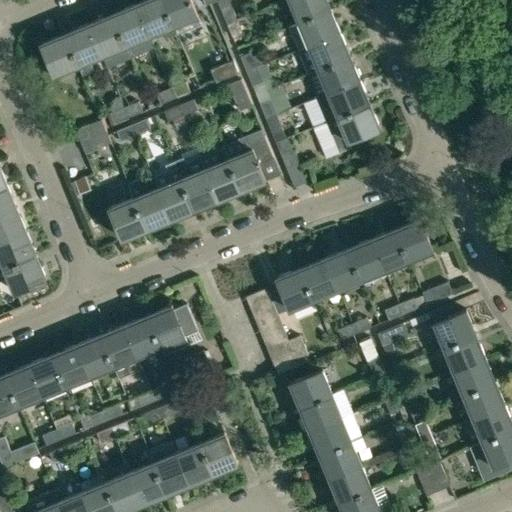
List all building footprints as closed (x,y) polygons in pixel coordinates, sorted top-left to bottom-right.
[(162,0),(145,0),(137,4),(150,35),(163,30),(166,38),(177,34),(162,0)] [(162,0),(177,34),(183,32),(201,24),(198,16),(191,0),(162,0)] [(327,0),(290,0),(300,22),(331,9),(327,0)] [(137,4),(113,14),(130,55),(136,53),(141,52),(149,49),(154,46),(149,36),(150,35),(137,4)] [(221,9),(227,24),(237,19),(231,5),(221,9)] [(300,22),(288,27),(298,51),(341,33),(331,9),(300,22)] [(113,14),(89,23),(103,55),(107,65),(108,69),(125,58),(126,61),(131,59),(130,56),(130,55),(113,14)] [(237,19),(227,24),(233,38),(243,34),(237,19)] [(89,23),(66,33),(79,65),(84,76),(95,71),(90,60),(103,55),(89,23)] [(43,42),(41,43),(55,75),(57,74),(79,65),(66,33),(44,42),(43,42)] [(341,33),(298,51),(307,74),(319,69),(351,56),(341,33)] [(241,57),(247,71),(257,67),(266,63),(262,53),(253,57),(251,52),(241,57)] [(329,92),(317,97),(317,98),(360,80),(351,56),(319,69),(329,92)] [(233,60),(211,69),(216,81),(238,72),(233,60)] [(257,67),(247,71),(253,86),(263,81),(257,67)] [(242,80),(230,84),(240,110),(252,105),(242,80)] [(360,80),(317,98),(327,121),(370,104),(360,80)] [(172,88),(176,98),(190,92),(186,82),(172,88)] [(172,88),(157,94),(161,104),(176,98),(172,88)] [(179,105),(183,115),(198,109),(193,99),(179,105)] [(260,104),(266,119),(277,114),(271,100),(260,104)] [(124,107),(129,117),(143,111),(139,101),(124,107)] [(370,104),(327,121),(327,122),(340,153),(351,148),(348,141),(381,128),(380,126),(379,126),(370,104)] [(183,115),(179,105),(164,111),(169,121),(183,115)] [(129,117),(124,107),(110,113),(114,124),(129,117)] [(277,114),(266,119),(272,133),(283,129),(277,114)] [(76,130),(81,142),(107,131),(102,119),(76,130)] [(132,125),(136,135),(150,129),(146,119),(132,125)] [(136,135),(132,125),(117,131),(121,141),(136,135)] [(107,131),(81,142),(86,153),(111,143),(107,131)] [(251,149),(229,158),(242,190),(264,181),(266,180),(259,163),(274,157),(265,136),(249,143),(252,148),(251,149)] [(288,137),(276,142),(287,168),(299,163),(288,137)] [(224,147),(201,157),(205,168),(218,200),(242,190),(229,158),(226,151),(224,147)] [(184,157),(174,161),(194,209),(218,200),(205,168),(201,157),(186,163),(184,157)] [(168,170),(153,176),(158,188),(171,219),(194,209),(174,161),(165,164),(167,169),(168,170)] [(86,177),(75,181),(80,196),(92,191),(86,177)] [(143,177),(128,184),(134,197),(147,229),(171,219),(158,188),(149,191),(143,177)] [(0,214),(17,207),(7,184),(0,186),(0,214)] [(112,206),(110,207),(123,239),(125,239),(125,238),(147,229),(134,197),(112,207),(112,206)] [(17,207),(0,214),(0,241),(27,231),(17,207)] [(396,228),(409,260),(431,251),(433,250),(420,218),(418,218),(418,219),(396,228)] [(396,228),(372,238),(385,269),(409,260),(396,228)] [(27,231),(0,241),(0,255),(5,267),(37,255),(27,231)] [(372,238),(348,248),(362,279),(385,269),(372,238)] [(348,248),(325,257),(338,289),(362,279),(348,248)] [(5,267),(0,268),(0,281),(9,277),(14,290),(15,292),(47,279),(46,277),(37,255),(5,267)] [(325,257),(301,267),(314,299),(338,289),(325,257)] [(279,276),(277,277),(281,288),(290,309),(292,308),(314,299),(301,267),(279,276)] [(448,282),(422,292),(427,304),(453,294),(448,282)] [(267,288),(246,297),(251,308),(272,299),(269,292),(267,288)] [(414,298),(400,304),(404,314),(418,308),(415,299),(414,298)] [(251,308),(255,319),(277,310),(272,299),(251,308)] [(170,306),(148,315),(161,346),(189,345),(186,337),(198,332),(187,305),(175,310),(172,304),(170,305),(170,306)] [(400,304),(385,310),(389,320),(404,314),(400,304)] [(277,310),(255,319),(260,330),(281,321),(278,314),(277,310)] [(435,323),(434,323),(435,325),(445,347),(476,334),(467,312),(467,310),(454,315),(435,323)] [(148,315),(125,325),(138,356),(161,346),(148,315)] [(367,317),(353,323),(357,334),(371,328),(367,317)] [(265,341),(286,332),(281,321),(260,330),(265,341)] [(353,323),(338,330),(342,340),(354,335),(357,334),(353,323)] [(404,323),(378,334),(383,345),(391,342),(408,335),(404,323)] [(125,325),(101,334),(114,366),(120,380),(130,376),(124,361),(137,356),(138,356),(125,325)] [(290,343),(289,340),(286,332),(265,341),(269,352),(290,343)] [(101,334),(77,344),(90,376),(114,366),(101,334)] [(476,334),(445,347),(454,371),(486,358),(476,334)] [(295,354),(300,366),(311,361),(301,336),(289,340),(290,343),(295,354)] [(290,343),(269,352),(274,363),(295,354),(290,343)] [(77,344),(54,354),(67,385),(90,376),(77,344)] [(204,350),(193,355),(203,381),(215,376),(204,350)] [(54,354),(30,364),(43,395),(67,385),(54,354)] [(295,354),(274,363),(279,375),(300,366),(295,354)] [(379,357),(369,361),(375,376),(385,372),(379,357)] [(486,358),(454,371),(464,394),(496,382),(486,358)] [(30,364),(6,373),(19,405),(43,395),(30,364)] [(323,369),(291,383),(291,385),(292,384),(301,407),(333,394),(324,371),(323,369)] [(0,412),(19,405),(6,373),(0,375),(0,412)] [(396,378),(402,392),(412,388),(407,374),(396,378)] [(389,381),(379,385),(385,400),(395,396),(389,381)] [(496,382),(464,394),(474,418),(506,405),(496,382)] [(206,388),(210,398),(217,414),(229,409),(218,383),(206,388)] [(167,384),(152,390),(156,400),(171,394),(167,384)] [(206,388),(190,395),(194,405),(210,398),(206,388)] [(418,402),(412,388),(402,392),(408,407),(418,402)] [(142,406),(156,400),(152,390),(137,396),(142,406)] [(342,417),(333,394),(301,407),(311,430),(342,417)] [(395,396),(385,400),(391,414),(401,410),(395,396)] [(174,402),(159,408),(163,418),(178,412),(174,402)] [(105,409),(109,420),(123,414),(119,403),(105,409)] [(484,442),(511,430),(511,420),(506,405),(474,418),(484,442)] [(149,424),(163,418),(159,408),(145,414),(149,424)] [(109,420),(105,409),(90,416),(94,426),(109,420)] [(342,417),(311,430),(321,454),(363,437),(353,413),(342,417)] [(126,421),(112,427),(116,437),(131,431),(126,421)] [(426,421),(416,425),(422,440),(432,435),(426,421)] [(72,423),(57,429),(61,439),(76,433),(72,423)] [(102,443),(116,437),(112,427),(97,433),(102,443)] [(408,428),(398,433),(404,447),(414,443),(408,428)] [(47,445),(61,439),(57,429),(43,435),(47,445)] [(474,446),(471,448),(484,481),(488,479),(511,469),(511,466),(509,460),(511,458),(511,430),(484,442),(474,446)] [(223,433),(201,442),(214,474),(236,464),(236,465),(238,464),(225,432),(223,432),(223,433)] [(5,435),(0,437),(0,457),(4,466),(16,461),(5,435)] [(432,435),(422,440),(428,454),(438,450),(432,435)] [(330,478),(362,465),(356,451),(367,446),(363,437),(321,454),(330,478)] [(65,447),(69,457),(83,451),(79,441),(65,447)] [(201,442),(177,452),(190,483),(214,474),(201,442)] [(414,443),(404,447),(410,462),(420,457),(414,443)] [(54,463),(69,457),(65,447),(50,453),(54,463)] [(175,447),(152,456),(154,462),(167,493),(190,483),(177,452),(175,447)] [(432,463),(428,465),(439,491),(450,486),(439,460),(432,463)] [(154,462),(130,471),(143,503),(167,493),(154,462)] [(372,488),(362,465),(330,478),(340,501),(372,488)] [(424,466),(416,470),(427,496),(439,491),(428,465),(424,466)] [(130,471),(106,481),(118,511),(120,511),(143,503),(130,471)] [(118,511),(106,481),(83,491),(91,511),(118,511)] [(372,488),(340,501),(344,511),(382,511),(391,509),(380,485),(372,488)] [(55,490),(26,502),(29,511),(30,511),(35,510),(35,511),(63,511),(59,501),(55,490)] [(91,511),(83,491),(59,501),(63,511),(91,511)] [(9,511),(13,511),(7,496),(0,498),(0,507),(1,511),(9,511)]
